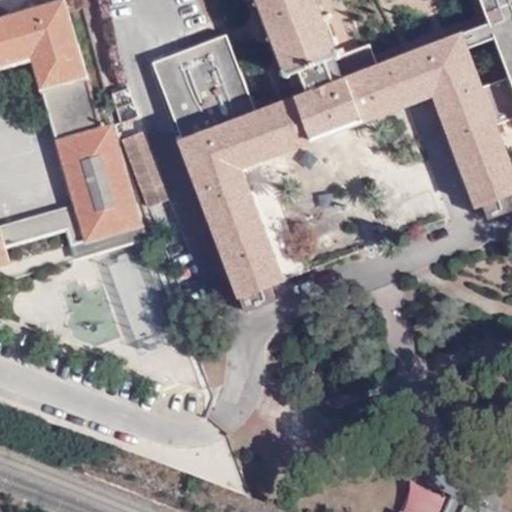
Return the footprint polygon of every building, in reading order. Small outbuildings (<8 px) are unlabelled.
[(375,42),(335,58),(333,58),(337,68),(330,71),(335,83),(312,92),(300,96),(258,112),(229,35),(182,53),(186,63),(166,71),(170,82),(164,84),(186,141),(184,141),(244,297),(246,296),(274,285),(288,280),(246,169),(440,94),(482,206),(491,202),(511,194),(511,152),(501,124),(511,119),(511,0),(487,0),(496,22),(469,32),(468,31),(383,63),(375,42)] [(333,58),(335,58),(334,55),(339,54),(318,0),(263,0),(296,84),(307,79),(312,92),(335,83),(330,71),(337,68),(333,58)] [(0,68),(35,58),(76,205),(0,226),(0,266),(11,264),(6,247),(68,229),(76,258),(145,238),(107,106),(96,109),(65,1),(0,18),(0,68)] [(156,63),(164,84),(170,82),(166,71),(186,63),(182,53),(156,63)] [(296,84),(300,96),(312,92),(307,79),(296,84)] [(123,139),(150,206),(172,198),(145,130),(123,139)] [(45,327),(32,330),(115,355),(129,352),(133,341),(161,335),(164,326),(154,278),(165,276),(161,258),(141,252),(56,270),(59,283),(69,286),(64,302),(20,288),(15,305),(18,319),(45,327)] [(246,296),(252,311),(280,301),(274,285),(246,296)]
